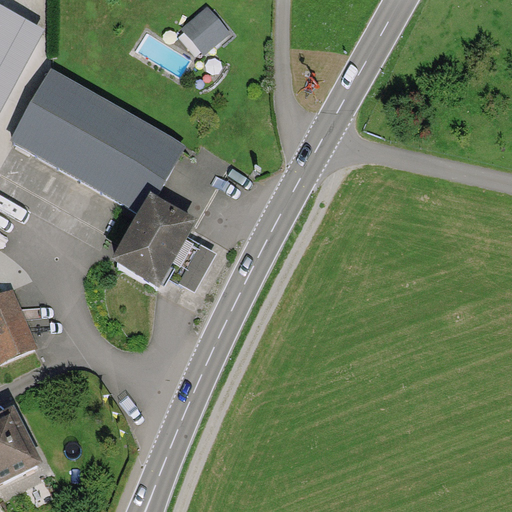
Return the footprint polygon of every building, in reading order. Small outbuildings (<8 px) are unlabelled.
[(228,36),(208,13),(193,26),(212,49),(228,36)] [(115,279),(158,305),(169,288),(192,249),(199,238),(163,217),(194,165),(60,84),(21,149),(147,225),(115,279)] [(169,288),(195,303),(218,264),(192,249),(169,288)] [(0,301),(0,361),(2,366),(35,352),(10,297),(0,301)] [(13,420),(0,426),(0,487),(37,469),(13,420)]
